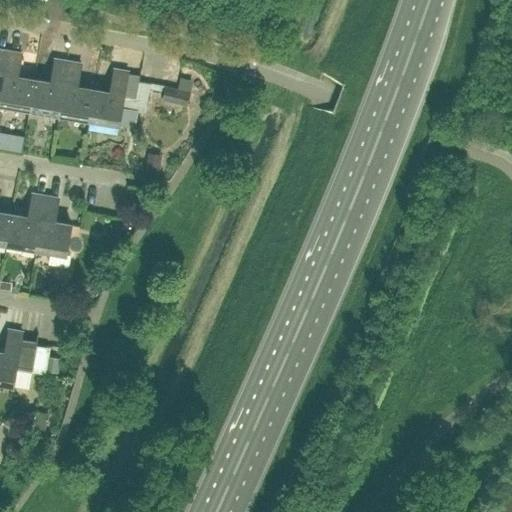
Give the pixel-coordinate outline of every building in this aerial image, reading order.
[(0,96),(8,50),(0,48),(0,96)] [(0,103),(28,109),(33,79),(17,76),(21,52),(8,50),(0,96),(0,103)] [(28,109),(58,113),(67,60),(54,58),(50,82),(33,79),(28,109)] [(58,113),(88,118),(93,89),(77,86),(81,62),(67,60),(58,113)] [(88,118),(118,123),(121,108),(145,112),(150,83),(139,81),(140,75),(127,73),(128,70),(114,68),(110,92),(93,89),(88,118)] [(165,86),(162,100),(187,106),(191,92),(186,91),(189,80),(180,78),(177,89),(165,86)] [(162,154),(148,152),(146,171),(159,173),(162,154)] [(5,243),(35,249),(44,196),(30,193),(26,217),(10,214),(5,243)] [(44,196),(35,249),(52,251),(50,263),(69,266),(71,255),(66,254),(71,224),(54,221),(58,198),(44,196)] [(0,242),(5,243),(10,214),(0,212),(0,242)] [(0,350),(0,381),(13,384),(16,367),(32,370),(38,333),(7,328),(3,351),(0,350)] [(48,357),(46,371),(57,373),(60,359),(48,357)] [(48,412),(37,410),(35,421),(27,420),(25,431),(44,435),(48,412)]
